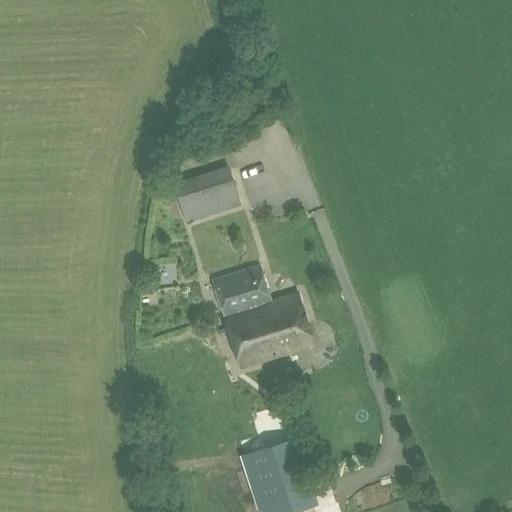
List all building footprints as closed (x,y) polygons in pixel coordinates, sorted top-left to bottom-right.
[(237,81),(234,75),(228,78),(230,84),(237,81)] [(187,222),(243,204),(230,164),(175,182),(187,222)] [(315,344),(299,293),(272,301),(261,265),(213,279),(241,366),(284,353),(315,344)] [(269,411),(277,426),(286,421),(277,406),(269,411)] [(305,470),(290,424),(257,435),(272,481),(305,470)]
